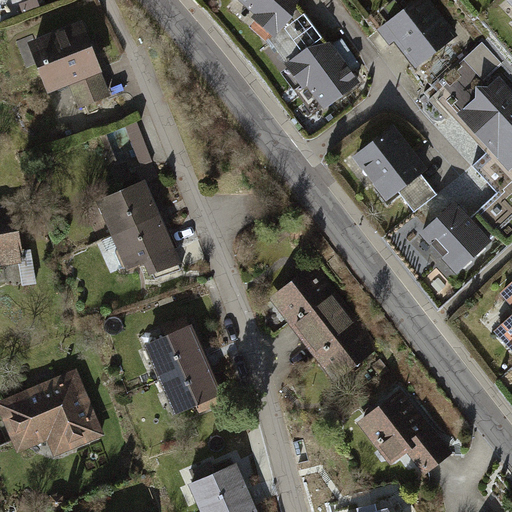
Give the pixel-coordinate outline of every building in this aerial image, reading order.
[(237,0),(276,38),(303,0),(237,0)] [(454,35),(429,0),(415,0),(377,28),(389,44),(396,39),(414,64),(454,35)] [(511,0),(506,0),(502,3),(511,14),(511,0)] [(79,18),(28,37),(48,90),(71,82),(79,104),(107,93),(79,18)] [(320,107),(358,82),(323,31),(285,56),(320,107)] [(488,38),(468,51),(483,76),(504,63),(488,38)] [(511,163),(511,90),(499,76),(457,114),(506,169),(511,163)] [(150,164),(137,121),(99,133),(112,176),(150,164)] [(426,166),(391,122),(353,152),(389,196),(426,166)] [(177,261),(144,177),(97,195),(125,268),(142,261),(147,273),(177,261)] [(490,236),(456,198),(421,230),(455,268),(490,236)] [(0,268),(23,266),(17,207),(0,208),(0,268)] [(312,262),(267,296),(300,340),(345,305),(312,262)] [(511,304),(511,314),(498,327),(511,343),(511,282),(501,292),(511,304)] [(345,305),(300,340),(330,380),(376,346),(345,305)] [(219,391),(189,320),(143,339),(173,410),(219,391)] [(54,454),(105,433),(76,365),(0,395),(0,403),(19,451),(47,439),(54,454)] [(400,383),(357,418),(393,461),(409,448),(428,471),(454,449),(400,383)] [(260,511),(236,457),(187,478),(201,511),(260,511)]
